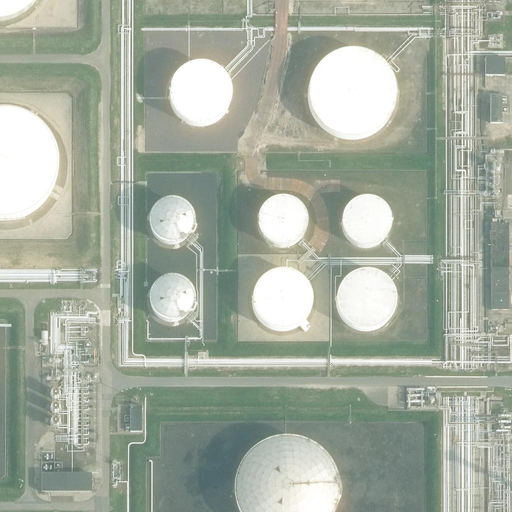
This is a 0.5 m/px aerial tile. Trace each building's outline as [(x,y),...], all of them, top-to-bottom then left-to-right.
[(0,0),(0,22),(2,23),(32,12),(39,0),(0,0)] [(394,107),(392,66),(361,52),(323,54),(309,87),(311,122),(345,138),(381,136),(394,107)] [(485,60),(485,75),(505,75),(504,59),(485,60)] [(182,127),(198,132),(221,126),(235,108),(233,79),(214,62),(192,60),(175,70),(165,88),(169,114),(182,127)] [(490,95),(490,124),(502,124),(502,95),(490,95)] [(0,223),(3,224),(36,216),(60,189),(65,153),(47,118),(12,102),(0,103),(0,223)] [(342,240),(385,246),(391,203),(348,197),(342,240)] [(304,245),(304,200),(260,200),(260,245),(304,245)] [(160,243),(178,245),(189,238),(194,222),(188,209),(177,202),(160,205),(150,217),(151,233),(160,243)] [(509,223),(491,223),(491,310),(509,310),(509,223)] [(271,328),(286,333),(309,327),(323,309),(321,280),(302,263),(280,261),(263,271),(253,288),(257,314),(271,328)] [(356,331),(371,336),(394,330),(409,312),(406,283),(387,266),(366,264),(348,274),(339,291),(342,318),(356,331)] [(160,320),(177,322),(189,315),(193,298),(188,286),(176,279),(160,282),(150,294),(151,310),(160,320)] [(131,405),(130,432),(142,432),(142,405),(131,405)] [(331,511),(336,506),(338,481),(323,453),(293,438),(261,443),(240,462),(232,488),(237,511),(331,511)] [(42,474),(42,492),(91,492),(91,474),(42,474)]
